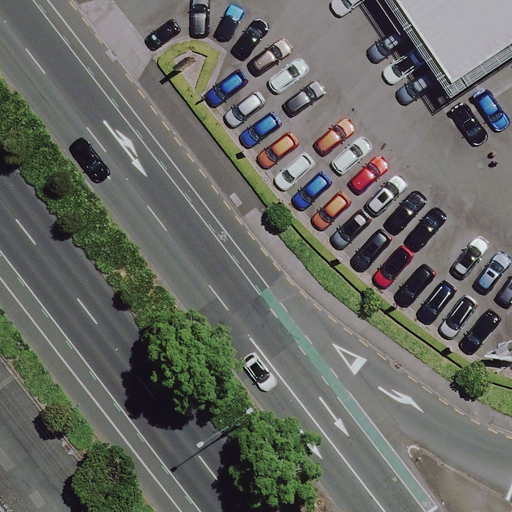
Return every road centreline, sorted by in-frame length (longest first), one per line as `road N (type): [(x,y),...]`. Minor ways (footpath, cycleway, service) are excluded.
road 1 (secondary): [(0,15),(237,322)]
road 2 (secondary): [(237,511),(0,223)]
road 3 (secondary): [(237,322),(511,465)]
road 4 (secondary): [(237,322),(381,511)]
